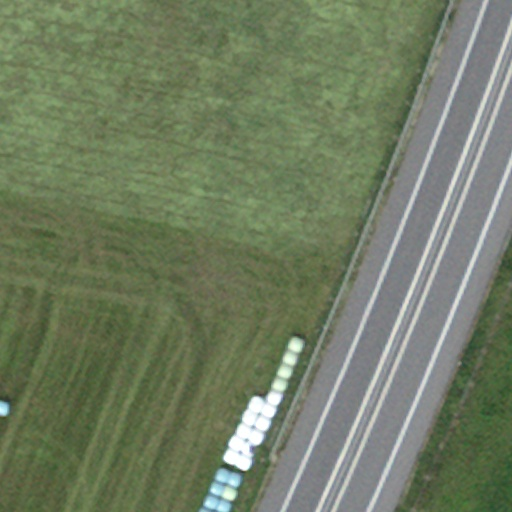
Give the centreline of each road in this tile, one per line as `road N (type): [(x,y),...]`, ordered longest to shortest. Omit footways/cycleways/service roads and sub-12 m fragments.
road 1 (trunk): [(501,0),(300,511)]
road 2 (trunk): [(351,511),(511,112)]
